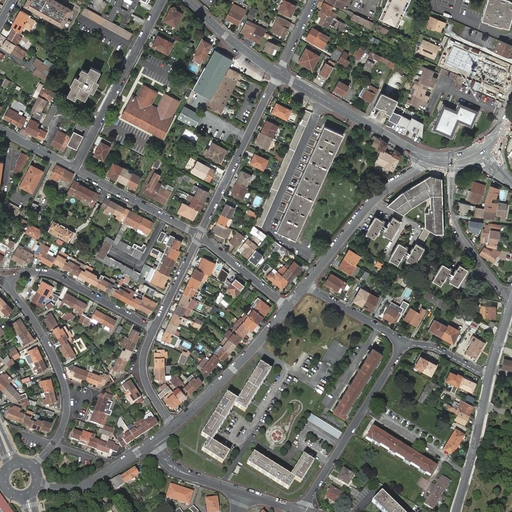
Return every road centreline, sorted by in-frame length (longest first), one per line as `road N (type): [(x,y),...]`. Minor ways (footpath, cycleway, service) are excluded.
road 1 (residential): [(31,468),(61,432),(67,400),(52,352),(6,283)]
road 2 (residential): [(399,345),(302,511)]
road 3 (residential): [(75,167),(162,0)]
road 4 (residential): [(199,235),(278,73)]
road 5 (residential): [(306,284),(369,204),(425,156)]
road 6 (tertiary): [(278,73),(425,156)]
road 7 (residential): [(6,283),(17,273),(55,274),(154,328)]
road 8 (residential): [(173,426),(287,306)]
road 9 (residential): [(450,160),(455,225),(511,296)]
road 10 (residential): [(490,373),(456,511)]
road 11 (residential): [(75,167),(199,235)]
road 12 (residential): [(35,483),(84,485),(153,441)]
